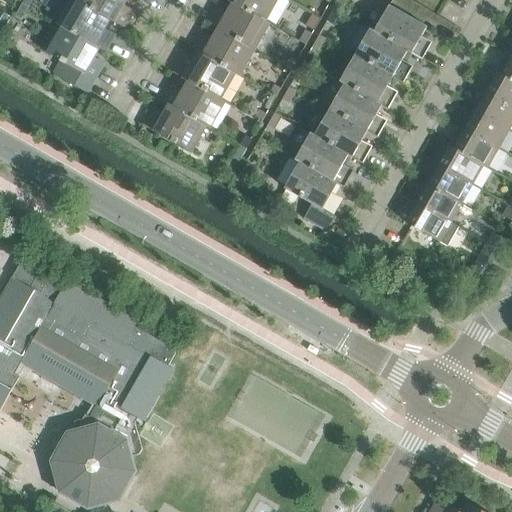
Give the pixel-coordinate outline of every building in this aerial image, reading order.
[(70,0),(57,24),(63,28),(98,47),(104,51),(111,39),(106,35),(108,32),(103,28),(108,19),(78,2),(74,0),(70,0)] [(78,0),(78,2),(108,19),(124,28),(131,15),(126,12),(128,8),(123,5),(125,0),(78,0)] [(265,23),(277,0),(225,0),(232,3),(265,23)] [(21,20),(28,7),(22,3),(14,16),(21,20)] [(213,12),(207,24),(217,30),(254,51),(269,25),(265,23),(232,3),(226,14),(221,12),(219,15),(213,12)] [(426,28),(389,7),(374,33),(406,52),(422,61),(429,48),(424,45),(426,40),(421,37),(426,28)] [(333,25),(340,13),(333,9),(326,22),(333,25)] [(0,24),(2,26),(9,13),(3,10),(0,14),(0,24)] [(98,47),(63,28),(48,54),(60,61),(52,74),(85,93),(101,68),(95,64),(98,60),(92,57),(98,47)] [(239,77),(254,51),(217,30),(212,39),(206,36),(204,40),(198,37),(192,49),(197,52),(235,75),(239,77)] [(300,41),(306,44),(311,34),(305,30),(300,41)] [(406,52),(374,33),(370,30),(355,56),(391,78),(402,84),(410,72),(404,68),(406,64),(401,61),(406,52)] [(318,51),(325,39),(319,35),(311,48),(318,51)] [(220,101),(235,75),(197,52),(191,63),(186,60),(184,64),(179,61),(172,73),(187,82),(220,101)] [(344,84),(381,106),(387,110),(395,97),(390,94),(392,90),(386,86),(391,78),(355,56),(340,82),(344,84)] [(507,63),(502,60),(498,67),(503,70),(500,75),(511,81),(511,56),(507,63)] [(285,67),(291,71),(297,60),(291,57),(285,67)] [(303,77),(310,65),(304,61),(297,74),(303,77)] [(484,82),(487,84),(484,91),(511,107),(511,81),(500,75),(494,72),(492,76),(489,74),(484,82)] [(224,103),(220,101),(187,82),(182,91),(176,88),(173,93),(168,90),(161,102),(167,105),(205,127),(209,129),(224,103)] [(376,116),(381,106),(344,84),(329,111),(366,132),(377,139),(384,126),(379,123),(381,119),(376,116)] [(281,88),(274,85),(269,92),(276,96),(281,88)] [(288,104),(296,91),(289,87),(282,100),(288,104)] [(509,131),(511,124),(511,107),(484,91),(482,94),(478,92),(472,102),(476,104),(473,109),(479,113),(509,131)] [(189,153),(205,127),(167,105),(161,115),(156,112),(154,116),(149,113),(141,126),(189,153)] [(509,131),(479,113),(473,109),(470,114),(467,112),(461,121),(465,123),(462,128),(498,150),(509,131)] [(261,123),(266,114),(260,110),(255,119),(261,123)] [(314,137),(346,156),(362,165),(369,152),(364,149),(366,145),(361,142),(366,132),(329,111),(314,137)] [(281,117),(274,113),(267,126),(273,130),(281,117)] [(451,139),(455,141),(450,148),(483,167),(486,169),(498,150),(462,128),(459,132),(456,130),(451,139)] [(346,156),(314,137),(310,134),(294,161),(299,164),(335,186),(341,190),(349,175),(344,172),(347,168),(341,165),(346,156)] [(247,149),(252,139),(245,135),(240,145),(240,146),(247,149)] [(239,162),(247,149),(240,146),(233,158),(239,162)] [(446,152),(441,148),(436,157),(441,160),(438,165),(472,186),(483,167),(450,148),(449,147),(446,152)] [(299,164),(284,190),(311,205),(302,220),(326,234),(335,218),(332,216),(339,204),(333,201),(336,197),(330,194),(335,186),(299,164)] [(430,179),(427,184),(462,205),(472,186),(438,165),(435,170),(430,167),(424,176),(430,179)] [(243,182),(251,170),(244,166),(237,179),(243,182)] [(419,186),(414,194),(420,198),(417,203),(451,223),(462,205),(427,184),(424,189),(419,186)] [(458,227),(451,223),(417,203),(413,208),(408,205),(403,213),(409,217),(405,223),(446,247),(458,227)] [(502,216),(511,221),(511,207),(508,205),(502,216)] [(485,244),(497,251),(503,239),(492,232),(485,244)] [(482,276),(491,260),(497,251),(485,244),(473,265),(468,267),(473,279),(482,276)] [(138,321),(67,281),(62,289),(55,285),(20,265),(0,299),(0,410),(19,377),(17,376),(23,365),(25,366),(92,403),(92,404),(94,405),(87,415),(85,414),(83,419),(74,421),(76,430),(67,433),(53,458),(53,457),(51,461),(52,464),(60,492),(85,506),(85,507),(88,509),(92,508),(91,507),(119,500),(133,474),(134,475),(136,471),(135,468),(134,468),(131,456),(139,454),(142,449),(137,431),(135,423),(138,418),(143,421),(144,421),(173,369),(168,366),(177,351),(170,347),(158,340),(151,336),(135,327),(138,321)] [(447,511),(435,504),(429,511),(485,511),(468,502),(462,511),(460,511),(450,506),(447,511)]
